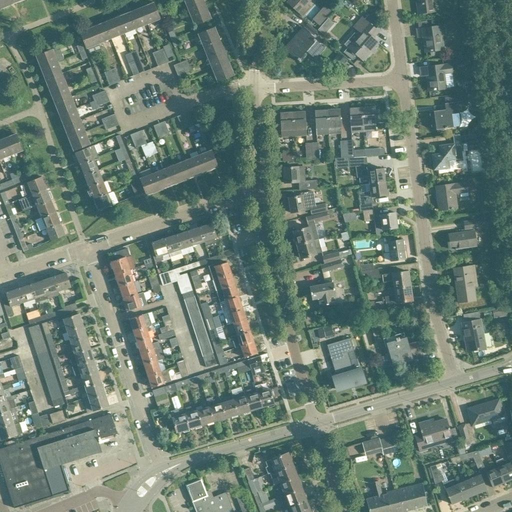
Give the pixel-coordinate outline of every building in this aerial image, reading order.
[(187,0),(185,1),(189,13),(205,7),(202,0),(187,0)] [(289,0),(287,3),(302,16),(310,7),(304,2),(306,0),(289,0)] [(416,0),(418,13),(434,11),(432,0),(416,0)] [(148,6),(141,9),(147,24),(159,19),(153,3),(148,5),(148,6)] [(208,14),(205,7),(189,13),(194,25),(211,19),(208,14)] [(147,24),(141,9),(134,12),(134,11),(129,13),(135,29),(147,24)] [(135,29),(129,13),(124,15),(117,18),(123,34),(135,29)] [(367,22),(362,17),(353,27),(360,33),(347,47),(362,60),(378,43),(373,38),(378,32),(367,22)] [(123,34),(117,18),(110,21),(105,23),(111,39),(123,34)] [(314,18),(309,24),(316,30),(321,24),(314,18)] [(328,18),(317,30),(323,35),(334,24),(328,18)] [(111,39),(105,23),(100,25),(93,28),(99,43),(111,39)] [(315,59),(320,53),(325,48),(317,41),(298,25),(302,29),(293,38),(295,40),(286,50),(281,45),(300,62),(308,53),(315,59)] [(426,52),(430,51),(431,57),(440,55),(439,50),(443,49),(440,26),(416,30),(417,37),(423,36),(426,52)] [(99,43),(93,28),(86,31),(85,30),(80,32),(87,48),(99,43)] [(198,34),(203,46),(219,40),(216,33),(214,28),(198,34)] [(221,47),(219,40),(203,46),(208,58),(224,51),(222,47),(221,47)] [(163,49),(158,51),(163,64),(169,62),(163,49)] [(39,61),(41,68),(57,62),(52,50),(36,56),(38,61),(39,61)] [(163,64),(158,51),(152,53),(158,66),(163,64)] [(226,56),(224,51),(208,58),(212,70),(228,63),(225,57),(226,56)] [(339,53),(334,59),(342,66),(348,60),(339,53)] [(469,56),(457,57),(457,65),(470,64),(469,56)] [(139,58),(134,61),(139,74),(144,72),(139,58)] [(1,64),(7,69),(11,64),(4,59),(1,64)] [(173,66),(176,71),(189,66),(187,60),(173,66)] [(139,74),(134,61),(128,63),(133,76),(139,74)] [(62,73),(57,62),(41,68),(44,75),(43,75),(45,80),(62,73)] [(231,70),(228,63),(212,70),(217,82),(233,75),(231,70)] [(446,88),(444,76),(453,75),(451,64),(443,65),(420,68),(421,76),(427,75),(429,91),(446,88)] [(191,71),(189,66),(176,71),(178,76),(191,71)] [(115,68),(109,70),(115,84),(120,81),(115,68)] [(115,84),(109,70),(104,73),(109,86),(115,84)] [(66,85),(62,73),(45,80),(47,85),(48,84),(51,91),(66,85)] [(183,89),(185,94),(198,88),(196,84),(183,89)] [(71,97),(66,85),(51,91),(53,98),(53,99),(55,103),(71,97)] [(92,96),(94,101),(107,96),(105,90),(92,96)] [(143,98),(147,106),(152,103),(147,95),(143,98)] [(110,101),(107,96),(94,101),(96,107),(110,101)] [(76,109),(71,97),(55,103),(57,108),(60,115),(76,109)] [(434,130),(453,128),(451,114),(459,113),(457,102),(443,104),(444,110),(432,112),(434,130)] [(374,107),(373,107),(373,109),(362,109),(362,108),(364,132),(376,131),(374,107)] [(364,132),(362,108),(361,108),(361,109),(350,110),(350,109),(349,109),(351,133),(364,132)] [(64,127),(80,120),(76,109),(60,115),(63,122),(62,122),(64,127)] [(340,109),(339,109),(339,111),(328,112),(328,110),(327,110),(329,134),(341,133),(340,109)] [(194,110),(183,114),(188,128),(193,125),(195,130),(192,122),(198,119),(194,110)] [(329,134),(327,110),(326,110),(327,112),(316,112),(316,111),(314,111),(316,135),(329,134)] [(294,136),(292,112),(292,114),(281,115),(281,113),(280,113),(281,137),(294,136)] [(305,112),(304,112),(304,113),(293,114),(293,112),(292,112),(294,136),(306,136),(305,112)] [(103,125),(117,119),(115,114),(101,119),(103,125)] [(188,128),(183,114),(177,116),(182,130),(188,128)] [(119,125),(117,119),(103,125),(106,130),(119,125)] [(69,138),(85,132),(80,120),(64,127),(66,132),(66,131),(69,138)] [(164,121),(159,124),(164,137),(170,135),(164,121)] [(164,137),(159,124),(153,126),(159,139),(164,137)] [(141,131),(136,133),(141,146),(146,144),(141,131)] [(90,144),(85,132),(69,138),(72,145),(71,145),(73,151),(90,144)] [(141,146),(136,133),(130,135),(135,148),(141,146)] [(11,137),(4,139),(10,155),(22,150),(16,134),(11,136),(11,137)] [(115,137),(120,148),(124,147),(120,135),(115,137)] [(433,170),(450,168),(449,160),(463,158),(460,135),(449,136),(450,144),(435,146),(436,154),(431,155),(433,170)] [(147,142),(152,153),(162,149),(156,137),(147,142)] [(0,159),(10,155),(4,139),(0,141),(0,159)] [(94,145),(74,153),(79,165),(94,159),(98,157),(94,145)] [(124,147),(120,148),(124,160),(129,158),(124,147)] [(211,151),(199,155),(205,172),(206,172),(206,171),(212,168),(212,169),(217,167),(211,151)] [(283,162),(295,161),(295,152),(282,153),(283,162)] [(205,172),(199,155),(187,160),(194,176),(198,174),(205,171),(205,172)] [(349,157),(350,166),(356,166),(357,178),(368,176),(369,184),(385,182),(383,169),(368,171),(367,164),(366,156),(365,156),(355,157),(349,157)] [(133,170),(129,158),(124,160),(128,168),(129,171),(133,170)] [(98,171),(94,159),(79,165),(84,176),(98,171)] [(194,176),(187,160),(175,165),(182,181),(182,180),(189,178),(194,176)] [(17,161),(10,163),(12,169),(19,167),(17,161)] [(182,181),(175,165),(164,169),(170,186),(175,184),(175,183),(181,181),(182,181)] [(284,183),(299,182),(298,167),(283,168),(284,183)] [(170,186),(164,169),(152,174),(159,190),(165,187),(165,188),(170,186)] [(138,181),(133,170),(129,171),(134,183),(138,181)] [(103,182),(98,171),(84,176),(89,188),(103,182)] [(159,190),(152,174),(140,179),(147,195),(152,193),(151,192),(158,190),(159,190)] [(42,177),(27,183),(32,194),(46,189),(42,177)] [(134,183),(130,184),(135,196),(137,195),(138,195),(143,193),(138,181),(134,183)] [(108,194),(103,182),(89,188),(93,199),(108,194)] [(387,195),(385,182),(369,184),(361,185),(362,192),(359,193),(361,205),(362,205),(363,211),(373,209),(372,197),(387,195)] [(469,192),(468,183),(436,187),(437,194),(438,194),(440,210),(439,210),(458,208),(456,193),(469,192)] [(51,200),(46,189),(32,194),(36,206),(51,200)] [(314,202),(312,191),(301,193),(301,195),(288,198),(291,213),(304,211),(303,204),(314,202)] [(0,193),(5,205),(9,204),(4,192),(0,193)] [(112,205),(108,194),(93,199),(98,211),(112,205)] [(56,212),(51,200),(36,206),(41,217),(56,212)] [(14,215),(9,204),(5,205),(10,217),(14,215)] [(310,207),(311,214),(325,211),(324,205),(310,207)] [(395,213),(380,215),(374,216),(373,209),(363,211),(364,221),(375,220),(377,237),(384,236),(383,230),(397,228),(395,213)] [(60,223),(56,212),(41,217),(46,229),(60,223)] [(316,231),(315,226),(314,222),(328,219),(326,212),(305,217),(308,227),(293,231),(297,245),(312,241),(310,233),(316,231)] [(18,227),(14,215),(10,217),(14,228),(18,227)] [(478,227),(477,220),(464,222),(465,232),(448,235),(450,250),(455,249),(455,250),(457,250),(457,249),(476,246),(474,232),(473,228),(478,227)] [(65,234),(60,223),(46,229),(51,241),(65,235),(65,234)] [(211,223),(199,227),(204,242),(205,247),(218,243),(211,223)] [(23,238),(18,227),(14,228),(19,240),(23,238)] [(204,242),(199,227),(187,231),(192,246),(204,242)] [(194,250),(192,246),(187,231),(175,235),(181,254),(194,250)] [(181,254),(175,235),(164,239),(168,254),(169,254),(170,257),(181,254)] [(23,238),(19,240),(24,252),(28,250),(23,238)] [(153,246),(150,247),(155,263),(163,260),(162,256),(168,254),(164,239),(152,243),(153,246)] [(322,253),(320,247),(318,239),(312,241),(297,245),(301,258),(322,253)] [(402,240),(388,242),(391,261),(405,259),(402,240)] [(111,262),(115,274),(129,269),(125,257),(129,256),(127,248),(112,253),(115,260),(111,262)] [(324,264),(340,260),(338,252),(322,257),(324,264)] [(223,258),(222,254),(209,258),(210,262),(223,258)] [(340,260),(324,264),(320,265),(322,272),(342,267),(340,260)] [(227,262),(215,266),(214,264),(208,266),(213,280),(231,274),(227,262)] [(453,268),(454,276),(455,276),(458,296),(457,296),(458,303),(476,300),(472,274),(476,274),(475,265),(453,268)] [(133,282),(129,269),(115,274),(119,287),(133,282)] [(362,270),(360,271),(362,280),(372,278),(372,276),(379,275),(378,269),(373,269),(362,270)] [(178,281),(175,274),(174,270),(168,272),(171,283),(177,281),(178,281)] [(171,283),(168,272),(162,274),(166,285),(171,283)] [(393,280),(394,288),(410,286),(408,272),(382,275),(383,282),(393,280)] [(65,273),(53,277),(58,292),(70,288),(65,273)] [(179,275),(178,273),(175,274),(178,281),(177,281),(179,288),(190,285),(186,273),(179,275)] [(191,277),(194,286),(201,284),(198,274),(191,277)] [(231,274),(213,280),(216,291),(235,285),(231,274)] [(58,292),(53,277),(41,281),(48,300),(60,296),(58,292)] [(309,287),(312,300),(317,299),(319,306),(335,303),(334,296),(335,295),(333,283),(332,283),(331,278),(324,279),(325,284),(309,287)] [(48,300),(41,281),(29,284),(34,299),(36,304),(48,300)] [(137,294),(133,282),(119,287),(123,299),(137,294)] [(34,299),(29,284),(18,288),(23,303),(34,299)] [(192,291),(190,285),(179,288),(181,294),(192,291)] [(235,285),(216,291),(220,303),(238,297),(235,285)] [(412,300),(410,286),(394,288),(395,296),(385,297),(386,304),(412,300)] [(23,303),(18,288),(6,292),(8,299),(2,301),(8,317),(14,315),(11,306),(23,303)] [(194,297),(192,291),(181,294),(184,300),(194,297)] [(143,292),(123,299),(127,311),(147,305),(143,292)] [(185,305),(196,302),(194,297),(184,300),(185,305)] [(238,297),(220,303),(223,314),(242,308),(238,297)] [(197,307),(196,302),(185,305),(187,310),(197,307)] [(63,308),(65,313),(77,309),(75,303),(63,307),(63,308)] [(370,303),(371,313),(384,311),(383,304),(375,305),(375,303),(370,303)] [(493,309),(495,318),(507,315),(505,306),(499,307),(493,309)] [(188,316),(199,312),(197,307),(187,310),(188,316)] [(209,307),(202,309),(205,320),(212,318),(209,307)] [(63,308),(51,312),(53,317),(65,313),(63,308)] [(242,308),(223,314),(227,325),(233,323),(246,319),(242,308)] [(53,317),(51,312),(40,316),(41,321),(53,317)] [(190,321),(201,318),(199,312),(188,316),(190,321)] [(152,324),(148,313),(141,315),(129,319),(133,330),(145,327),(152,324)] [(79,314),(64,319),(63,319),(63,321),(66,328),(67,331),(83,326),(79,314)] [(41,321),(40,316),(28,320),(29,324),(41,321)] [(202,323),(201,318),(190,321),(192,326),(202,323)] [(212,318),(205,320),(209,331),(216,328),(212,318)] [(171,323),(170,319),(163,321),(165,327),(160,328),(162,334),(173,330),(171,323)] [(246,319),(233,323),(237,334),(249,330),(246,319)] [(480,320),(462,323),(464,338),(466,337),(469,351),(485,348),(480,320)] [(41,324),(45,335),(50,333),(47,322),(41,324)] [(194,331),(204,328),(202,323),(192,326),(194,331)] [(30,333),(41,330),(39,325),(29,328),(30,333)] [(67,331),(67,332),(70,339),(71,343),(87,338),(83,326),(67,331)] [(148,338),(145,327),(133,330),(137,342),(148,338)] [(206,333),(204,328),(194,331),(195,337),(206,333)] [(216,328),(209,331),(212,342),(219,340),(216,328)] [(42,335),(41,330),(30,333),(32,339),(42,335)] [(174,335),(173,330),(162,334),(163,339),(174,335)] [(249,330),(237,334),(231,336),(235,348),(240,346),(253,342),(249,330)] [(1,334),(3,340),(11,337),(9,332),(1,334)] [(54,345),(50,333),(45,335),(49,346),(54,345)] [(197,342),(207,338),(206,333),(195,337),(197,342)] [(44,341),(42,335),(32,339),(34,344),(44,341)] [(407,344),(404,336),(396,338),(395,335),(386,338),(388,346),(386,347),(388,355),(374,360),(377,369),(400,363),(399,361),(405,360),(408,370),(425,364),(418,341),(407,344)] [(90,349),(87,338),(71,343),(70,339),(64,341),(68,353),(73,351),(74,354),(90,349)] [(150,344),(148,338),(137,342),(140,353),(159,347),(157,341),(150,344)] [(209,343),(207,338),(197,342),(198,347),(209,343)] [(346,353),(354,351),(350,338),(337,342),(340,354),(330,357),(335,372),(333,373),(334,376),(332,377),(335,385),(337,385),(338,390),(350,387),(349,384),(353,382),(354,384),(356,384),(358,384),(361,383),(365,382),(361,368),(359,369),(358,366),(350,368),(349,366),(349,362),(347,359),(347,355),(346,353)] [(219,340),(212,342),(216,354),(223,351),(219,340)] [(35,349),(46,346),(44,341),(34,344),(35,349)] [(253,342),(240,346),(244,358),(257,354),(253,342)] [(211,349),(209,343),(198,347),(200,352),(211,349)] [(57,356),(54,345),(49,346),(52,358),(57,356)] [(47,351),(46,346),(35,349),(37,354),(47,351)] [(162,359),(159,347),(140,353),(144,364),(156,361),(162,359)] [(94,361),(90,349),(74,354),(73,351),(68,353),(69,356),(72,364),(77,362),(78,366),(94,361)] [(202,357),(212,354),(211,349),(200,352),(202,357)] [(39,360),(49,356),(47,351),(37,354),(39,360)] [(223,351),(216,354),(220,366),(227,363),(223,351)] [(204,363),(214,360),(212,354),(202,357),(204,363)] [(51,362),(49,356),(39,360),(41,365),(51,362)] [(190,356),(183,357),(186,370),(192,369),(190,356)] [(247,360),(251,370),(262,366),(259,356),(247,360)] [(216,364),(214,360),(204,363),(205,368),(216,364)] [(248,364),(246,360),(235,364),(237,368),(248,364)] [(97,371),(94,361),(78,366),(77,362),(72,364),(73,368),(74,368),(75,371),(80,370),(82,376),(97,371)] [(160,372),(156,361),(144,364),(148,376),(160,372)] [(53,367),(51,362),(41,365),(42,370),(53,367)] [(229,371),(237,368),(235,364),(223,368),(224,372),(225,372),(226,376),(231,375),(229,371)] [(184,365),(177,367),(180,378),(187,376),(184,365)] [(26,379),(23,367),(15,369),(19,381),(26,379)] [(44,375),(54,372),(53,367),(42,370),(44,375)] [(56,369),(60,381),(65,379),(61,368),(56,369)] [(212,376),(224,372),(223,368),(211,372),(212,376)] [(168,370),(160,372),(148,376),(151,388),(164,384),(164,383),(171,381),(168,370)] [(101,383),(97,371),(82,376),(84,385),(85,388),(86,388),(101,383)] [(56,377),(54,372),(44,375),(46,380),(56,377)] [(205,379),(212,376),(211,372),(200,376),(202,383),(206,381),(205,379)] [(295,384),(301,381),(298,374),(291,377),(295,384)] [(202,383),(200,376),(194,378),(187,380),(189,384),(195,382),(197,382),(198,384),(202,383)] [(58,383),(56,377),(46,380),(47,386),(58,383)] [(65,379),(60,381),(64,392),(68,391),(65,379)] [(189,384),(187,380),(179,382),(175,383),(178,391),(180,391),(181,386),(189,384)] [(49,391),(59,388),(58,383),(47,386),(49,391)] [(86,388),(86,390),(88,397),(89,399),(105,394),(101,383),(86,388)] [(178,391),(175,383),(164,387),(166,393),(167,393),(168,395),(178,391)] [(69,395),(81,391),(79,387),(68,391),(64,392),(65,396),(69,395)] [(166,393),(164,387),(152,391),(154,397),(166,393)] [(61,393),(59,388),(49,391),(51,396),(61,393)] [(269,389),(256,393),(261,408),(274,404),(269,389)] [(249,411),(244,396),(243,391),(231,395),(232,400),(237,415),(249,411)] [(52,401),(63,398),(61,393),(51,396),(52,401)] [(168,399),(166,393),(154,397),(156,403),(168,399)] [(261,408),(256,393),(244,396),(249,411),(261,408)] [(109,406),(105,394),(89,399),(89,401),(93,411),(109,406)] [(64,404),(63,398),(52,401),(54,407),(64,404)] [(224,418),(220,403),(214,405),(211,398),(206,399),(209,407),(213,422),(224,418)] [(170,405),(168,399),(156,403),(158,409),(170,405)] [(9,409),(6,402),(6,400),(0,402),(0,414),(10,412),(9,409)] [(237,415),(232,400),(220,403),(224,418),(237,415)] [(498,400),(468,409),(473,424),(503,415),(498,400)] [(201,425),(195,408),(195,405),(183,409),(189,429),(201,425)] [(213,422),(209,407),(202,409),(201,406),(195,408),(201,425),(213,422)] [(12,421),(17,419),(14,408),(9,409),(10,412),(0,414),(0,427),(13,423),(12,421)] [(189,429),(183,409),(183,408),(170,411),(176,433),(189,429)] [(65,420),(62,410),(50,414),(53,424),(65,420)] [(111,414),(92,420),(98,440),(117,433),(111,414)] [(39,418),(42,427),(50,425),(47,415),(39,418)] [(18,419),(17,419),(12,421),(13,423),(0,427),(0,436),(1,440),(22,433),(18,419)] [(425,445),(451,438),(446,419),(428,424),(427,421),(419,424),(422,435),(415,437),(420,452),(427,450),(425,445)] [(102,452),(99,442),(92,420),(72,426),(82,455),(100,449),(101,452),(102,452)] [(82,455),(72,426),(53,432),(63,461),(82,455)] [(464,426),(458,427),(463,443),(469,441),(464,426)] [(63,461),(53,432),(37,437),(34,438),(44,467),(63,461)] [(394,436),(380,440),(383,453),(397,449),(394,436)] [(44,467),(34,438),(30,439),(0,448),(0,464),(14,508),(53,496),(44,467)] [(380,440),(379,438),(362,443),(365,452),(374,450),(375,453),(382,451),(382,453),(383,453),(380,440)] [(507,456),(511,454),(511,441),(501,444),(507,456)] [(477,451),(471,453),(473,457),(476,465),(481,462),(477,451)] [(273,465),(276,471),(292,465),(288,453),(265,462),(267,467),(273,465)] [(504,465),(497,467),(504,483),(511,479),(511,468),(508,458),(503,461),(504,465)] [(433,479),(434,484),(443,480),(441,475),(439,476),(437,468),(441,467),(440,464),(435,465),(434,465),(429,467),(433,479)] [(292,465),(276,471),(269,473),(272,480),(278,477),(280,483),(297,476),(292,465)] [(244,470),(248,481),(252,480),(254,479),(250,467),(244,470)] [(504,483),(497,467),(486,472),(492,487),(504,483)] [(480,474),(468,479),(474,495),(487,490),(480,474)] [(301,488),(297,476),(280,483),(285,494),(301,488)] [(463,499),(457,484),(455,479),(443,484),(451,504),(463,499)] [(468,479),(457,484),(463,499),(474,495),(468,479)] [(232,511),(227,498),(226,493),(213,498),(210,491),(205,493),(200,480),(186,485),(193,501),(197,511),(232,511)] [(257,492),(252,480),(248,481),(253,494),(257,492)] [(398,511),(394,490),(386,492),(386,494),(382,495),(378,481),(371,483),(375,497),(366,499),(369,511),(398,511)] [(422,483),(394,490),(398,511),(400,511),(427,506),(422,483)] [(301,488),(285,494),(279,497),(282,503),(287,501),(289,506),(306,500),(301,488)] [(241,511),(248,511),(241,491),(234,493),(241,511)] [(262,504),(257,492),(253,494),(257,505),(262,504)] [(310,511),(306,500),(289,506),(291,511),(310,511)]
